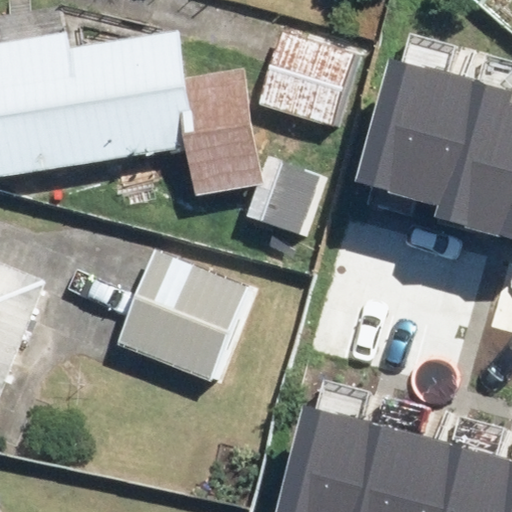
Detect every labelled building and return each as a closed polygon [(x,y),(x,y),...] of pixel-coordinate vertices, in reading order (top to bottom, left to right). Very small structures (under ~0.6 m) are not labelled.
[(0,68),(0,157),(4,179),(181,148),(191,200),(256,187),(237,86),(174,97),(164,39),(0,68)] [(511,74),(412,47),(375,180),(448,201),(445,213),(511,231),(511,74)] [(286,51),(266,109),(318,126),(337,67),(286,51)] [(323,177),(285,168),(271,230),(308,239),(323,177)] [(0,371),(27,287),(0,278),(0,371)] [(156,278),(132,348),(207,373),(231,303),(156,278)] [(511,511),(511,452),(331,406),(303,511),(511,511)]
